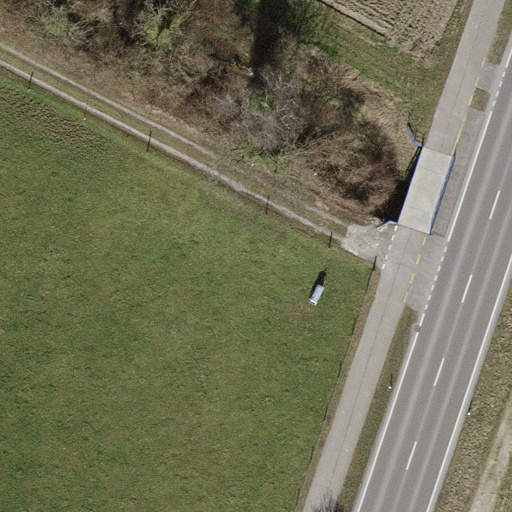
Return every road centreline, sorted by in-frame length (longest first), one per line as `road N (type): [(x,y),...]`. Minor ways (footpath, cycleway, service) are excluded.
road 1 (track): [(0,46),(471,286)]
road 2 (primary): [(396,511),(511,165)]
